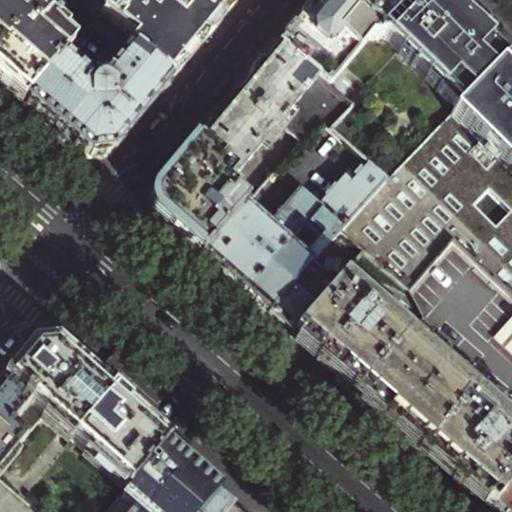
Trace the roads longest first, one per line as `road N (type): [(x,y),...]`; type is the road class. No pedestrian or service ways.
road 1 (secondary): [(370,491),(81,237)]
road 2 (secondary): [(56,267),(339,511)]
road 3 (residential): [(81,237),(274,0)]
